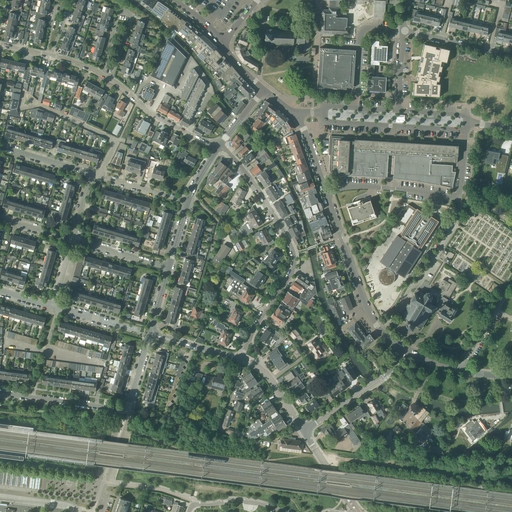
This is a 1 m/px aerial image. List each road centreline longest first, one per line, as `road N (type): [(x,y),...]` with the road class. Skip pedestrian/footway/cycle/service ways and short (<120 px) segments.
road 1 (residential): [(218,148),(253,182),(295,260),(242,360)]
road 2 (residential): [(0,393),(127,409),(153,333)]
road 3 (residential): [(325,193),(356,186),(456,197),(465,130)]
road 4 (residential): [(187,134),(209,88),(190,60),(175,92),(161,86),(149,113)]
road 5 (tertiary): [(318,112),(329,122),(465,130)]
road 6 (residential): [(381,330),(325,193)]
road 7 (residential): [(303,430),(407,349)]
